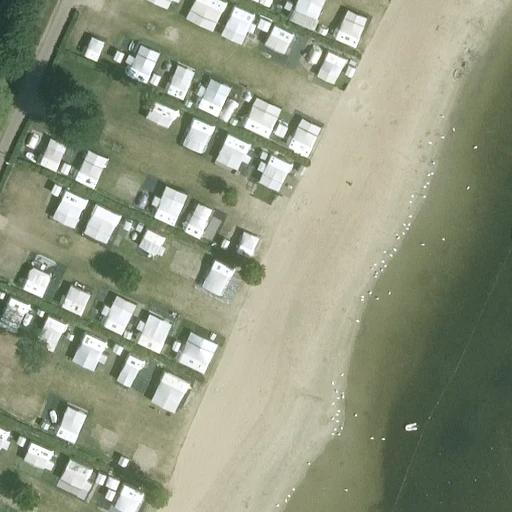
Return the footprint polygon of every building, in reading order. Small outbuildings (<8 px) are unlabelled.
[(238,19),(241,0),(225,0),(222,16),(238,19)] [(297,52),(310,35),(294,22),(281,39),(297,52)] [(345,73),(352,53),(336,48),(330,67),(345,73)] [(213,73),(203,97),(225,106),(235,82),(213,73)] [(257,89),(246,116),(264,123),(275,97),(257,89)] [(300,117),(290,136),(309,146),(319,126),(300,117)] [(44,196),(54,176),(34,167),(25,187),(44,196)] [(204,260),(210,241),(190,236),(185,255),(204,260)] [(0,262),(18,271),(27,251),(6,242),(0,256),(0,262)] [(87,457),(81,477),(101,483),(107,463),(87,457)] [(121,486),(141,493),(145,482),(124,475),(121,486)]
